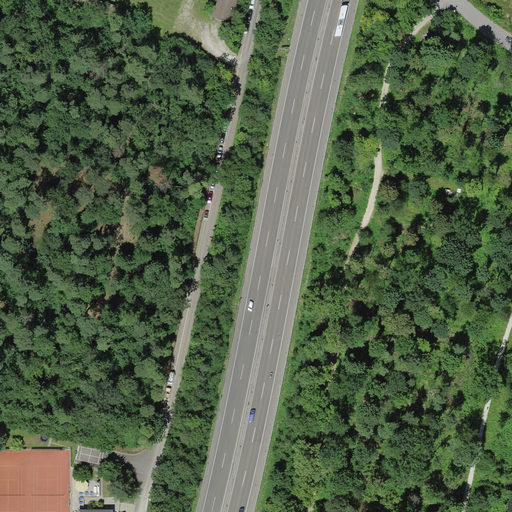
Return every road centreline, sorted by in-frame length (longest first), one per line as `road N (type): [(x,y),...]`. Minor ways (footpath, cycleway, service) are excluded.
road 1 (unclassified): [(257,0),(143,511)]
road 2 (motorway): [(234,511),(343,0)]
road 3 (motorway): [(316,0),(209,511)]
